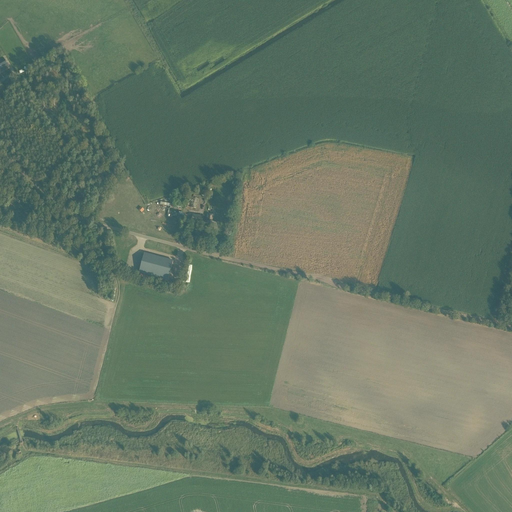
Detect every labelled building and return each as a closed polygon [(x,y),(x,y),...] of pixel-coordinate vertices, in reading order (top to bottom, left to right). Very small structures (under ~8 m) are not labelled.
[(0,74),(11,68),(5,58),(0,60),(0,74)] [(193,198),(190,207),(196,209),(201,195),(195,193),(193,198)] [(182,221),(184,214),(178,212),(176,219),(182,221)] [(203,216),(192,215),(191,223),(202,225),(203,216)] [(208,216),(207,223),(203,222),(202,229),(204,229),(204,230),(208,231),(208,230),(216,231),(218,224),(212,223),(213,217),(208,216)] [(173,262),(144,254),(139,273),(168,281),(173,262)]
